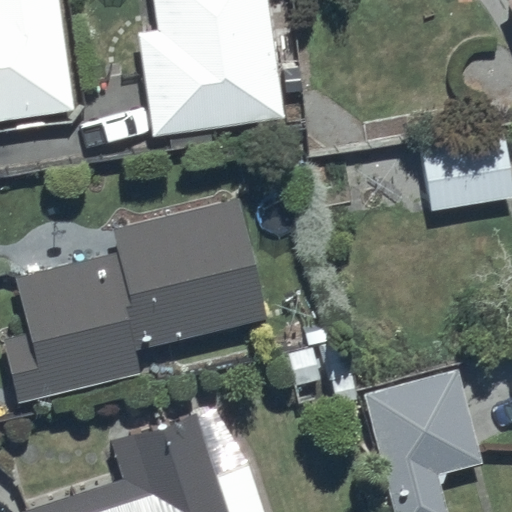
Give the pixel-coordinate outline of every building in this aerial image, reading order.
[(0,0),(0,100),(67,93),(56,0),(0,0)] [(264,0),(152,0),(154,12),(133,14),(148,117),(279,99),(264,0)] [(498,118),(418,130),(428,193),(508,181),(498,118)] [(0,320),(14,382),(136,353),(130,329),(260,298),(232,180),(108,209),(114,233),(12,257),(26,315),(0,320)] [(454,356),(361,377),(392,511),(415,511),(445,505),(434,457),(475,447),(454,356)] [(106,421),(118,460),(16,494),(21,511),(246,511),(263,506),(245,451),(213,462),(191,394),(106,421)]
